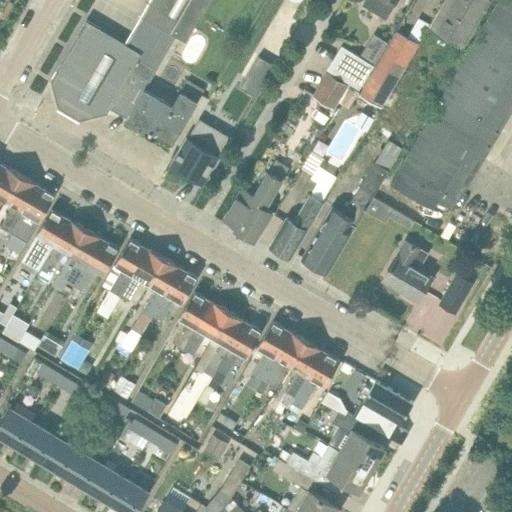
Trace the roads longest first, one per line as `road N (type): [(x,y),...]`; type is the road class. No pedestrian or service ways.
road 1 (residential): [(463,394),(0,126)]
road 2 (residential): [(395,511),(463,394)]
